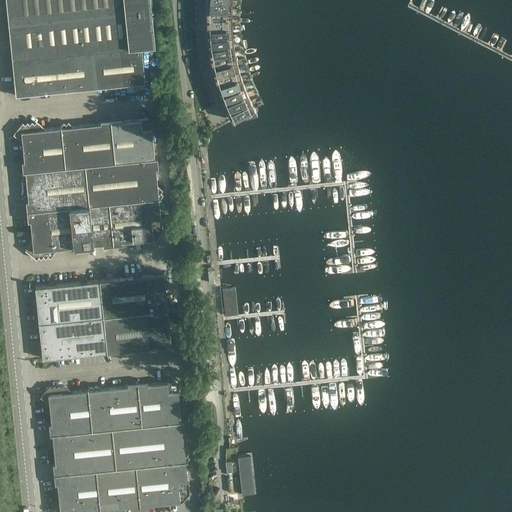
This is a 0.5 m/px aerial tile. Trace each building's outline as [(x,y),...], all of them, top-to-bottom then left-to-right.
[(4,0),(10,51),(15,96),(144,83),(140,47),(154,46),(149,0),(4,0)] [(215,0),(207,0),(207,9),(231,10),(231,1),(215,0)] [(231,18),(231,10),(207,9),(207,19),(231,18)] [(207,19),(207,28),(231,27),(231,18),(207,19)] [(232,35),(231,27),(207,28),(208,38),(232,35)] [(208,38),(209,47),(233,44),(232,35),(208,38)] [(209,47),(211,57),(234,52),(233,44),(209,47)] [(236,61),(234,52),(211,57),(213,66),(236,61)] [(213,66),(215,76),(238,69),(236,61),(213,66)] [(240,77),(238,69),(215,76),(218,85),(240,77)] [(218,85),(221,94),(243,85),(240,77),(218,85)] [(246,93),(243,85),(221,94),(225,103),(246,93)] [(225,103),(229,112),(250,101),(246,93),(225,103)] [(229,112),(233,120),(244,115),(245,117),(256,113),(250,101),(229,112)] [(19,126),(18,128),(19,140),(21,141),(24,173),(22,173),(23,183),(25,185),(31,241),(29,244),(30,255),(32,257),(50,255),(52,253),(52,249),(72,247),(72,253),(85,252),(84,246),(152,239),(151,235),(154,234),(157,230),(156,219),(159,219),(157,199),(160,198),(159,189),(156,186),(149,123),(146,120),(140,121),(140,120),(71,127),(70,125),(60,126),(60,128),(40,130),(40,126),(37,124),(19,126)] [(33,287),(39,341),(41,358),(170,346),(162,274),(33,287)] [(235,286),(220,288),(223,316),(239,315),(235,286)] [(52,446),(53,448),(58,504),(56,506),(57,511),(79,511),(80,511),(99,509),(99,511),(109,510),(111,508),(179,501),(179,496),(181,496),(184,492),(183,481),(186,481),(184,461),(186,461),(185,451),(183,448),(176,385),(172,382),(166,382),(166,381),(97,388),(95,387),(86,388),(86,390),(67,392),(66,388),(64,385),(46,388),(44,390),(45,401),(48,403),(51,433),(49,433),(50,444),(52,446)] [(247,458),(237,459),(241,497),(251,496),(247,458)]
